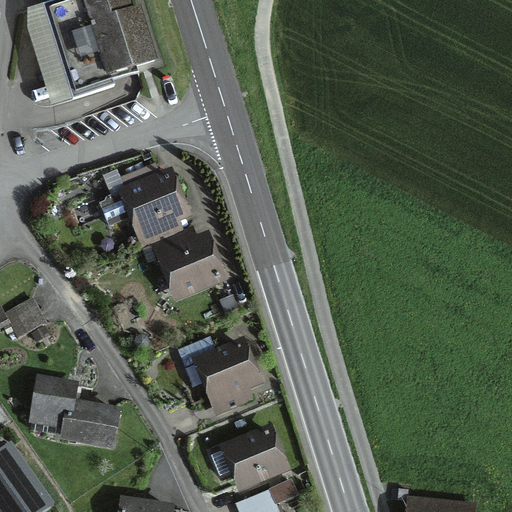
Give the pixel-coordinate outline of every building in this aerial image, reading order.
[(133,0),(65,0),(48,6),(78,94),(113,82),(110,74),(153,59),(133,0)] [(123,199),(140,239),(186,219),(169,179),(123,199)] [(204,241),(156,261),(172,299),(220,278),(204,241)] [(0,329),(6,326),(15,342),(46,326),(33,302),(4,318),(0,311),(0,329)] [(240,353),(197,369),(213,411),(245,400),(241,389),(251,385),(240,353)] [(72,391),(37,386),(32,419),(65,424),(63,441),(108,448),(113,418),(69,411),(72,391)] [(267,438),(222,457),(236,491),(281,472),(267,438)] [(4,448),(0,450),(0,511),(39,511),(46,507),(4,448)] [(237,509),(238,511),(265,511),(277,508),(296,500),(291,488),(237,509)] [(396,490),(395,503),(406,503),(407,491),(396,490)]
